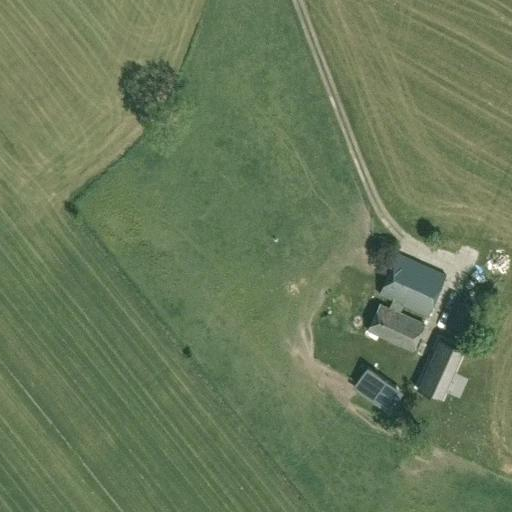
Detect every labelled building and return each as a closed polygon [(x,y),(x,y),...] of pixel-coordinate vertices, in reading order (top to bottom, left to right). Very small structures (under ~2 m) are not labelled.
[(446,275),(397,253),(379,293),(393,300),(389,308),(380,304),(368,330),(412,350),(424,324),(400,313),(404,305),(427,315),(446,275)] [(458,286),(476,292),(488,259),(469,253),(458,286)] [(467,300),(452,297),(447,316),(462,320),(467,300)] [(359,313),(354,315),(351,322),(353,327),(359,330),(365,328),(368,321),(366,316),(359,313)] [(463,351),(440,340),(418,388),(441,399),(463,351)] [(394,385),(380,405),(387,410),(401,390),(394,385)]
